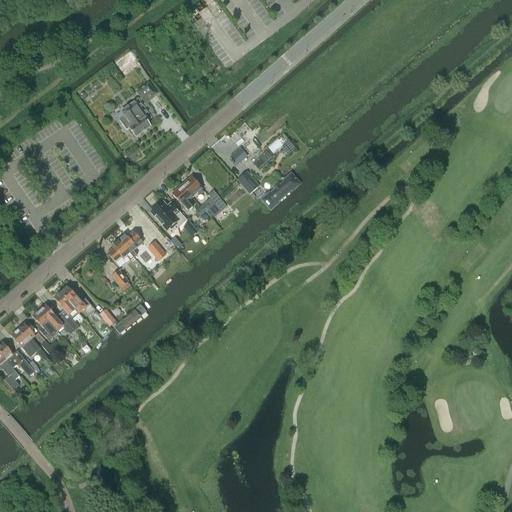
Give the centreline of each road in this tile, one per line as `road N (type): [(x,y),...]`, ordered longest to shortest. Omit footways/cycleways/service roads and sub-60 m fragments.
road 1 (residential): [(0,309),(246,97)]
road 2 (unknown): [(0,125),(168,0)]
road 3 (unclassified): [(246,97),(357,0)]
